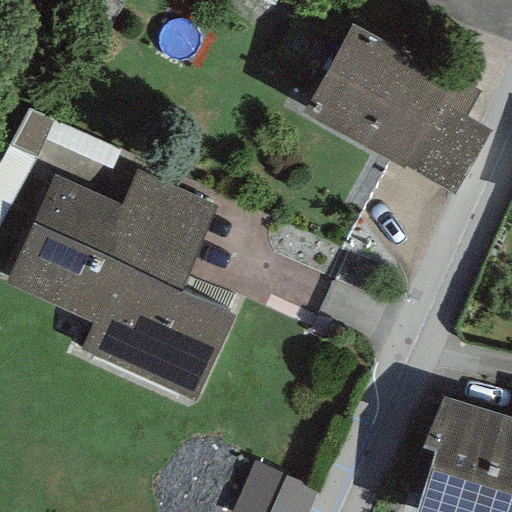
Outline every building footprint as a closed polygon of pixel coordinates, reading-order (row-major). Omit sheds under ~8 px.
[(302,102),(404,158),(453,69),(351,13),(302,102)] [(480,84),(453,69),(404,158),(455,186),(490,123),(466,110),(480,84)] [(216,202),(134,166),(119,200),(52,170),(4,276),(91,315),(78,343),(194,394),(234,304),(181,280),(216,202)] [(511,511),(511,407),(442,388),(422,433),(435,437),(412,511),(511,511)] [(305,511),(316,486),(254,459),(230,511),(305,511)]
